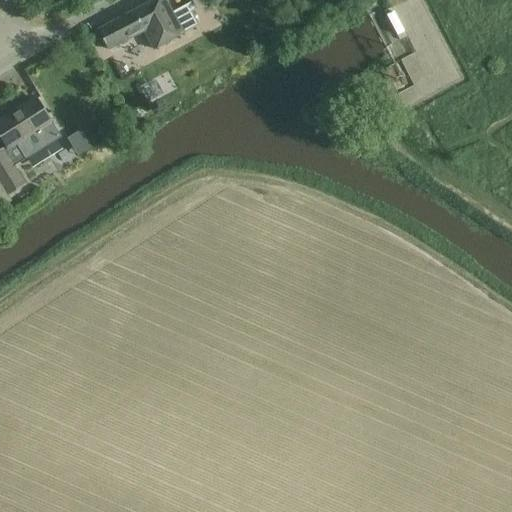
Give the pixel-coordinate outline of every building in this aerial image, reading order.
[(157,0),(99,32),(108,49),(142,31),(153,51),(198,27),(191,13),(195,11),(192,4),(173,14),(165,0),(157,0)] [(414,26),(422,22),(412,1),(404,5),(414,26)] [(420,81),(439,64),(425,47),(406,64),(420,81)] [(0,137),(7,148),(15,143),(26,159),(61,137),(51,121),(50,122),(36,100),(0,123),(0,137)] [(82,130),(94,146),(107,137),(94,121),(82,130)] [(0,153),(0,207),(29,188),(4,151),(0,153)]
